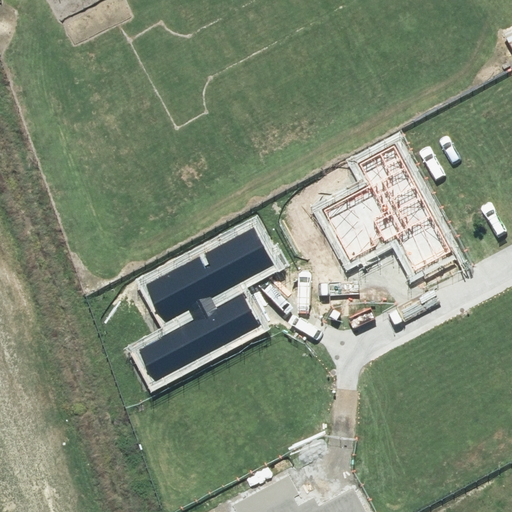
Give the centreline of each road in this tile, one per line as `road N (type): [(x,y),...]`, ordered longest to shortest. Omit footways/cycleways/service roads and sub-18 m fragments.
road 1 (residential): [(511,262),(251,400)]
road 2 (residential): [(331,0),(106,113)]
